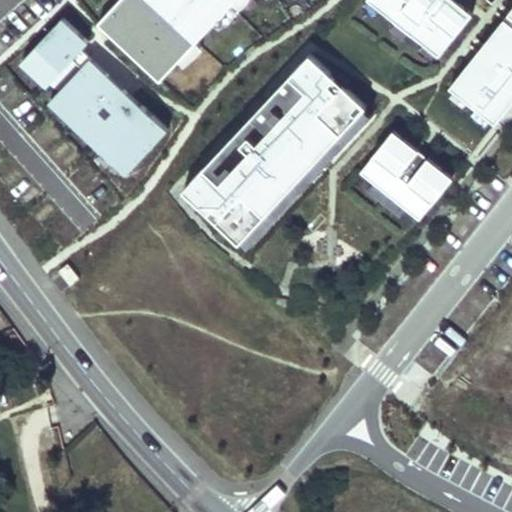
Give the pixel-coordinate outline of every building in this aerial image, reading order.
[(164,84),(202,44),(156,0),(119,0),(99,22),(164,84)] [(298,0),(168,0),(182,9),(193,0),(195,0),(186,14),(201,35),(215,24),(232,0),(283,0),(291,5),(298,0)] [(470,12),(455,0),(375,0),(373,3),(440,54),(470,12)] [(511,1),(450,86),(495,123),(511,98),(511,1)] [(130,174),(172,126),(83,49),(92,38),(63,13),(21,61),(58,92),(48,104),(130,174)] [(373,101),(315,48),(183,193),(239,242),(373,101)] [(33,106),(10,127),(62,183),(85,162),(33,106)] [(451,173),(388,128),(356,174),(420,220),(451,173)] [(511,304),(428,407),(511,457),(511,304)]
